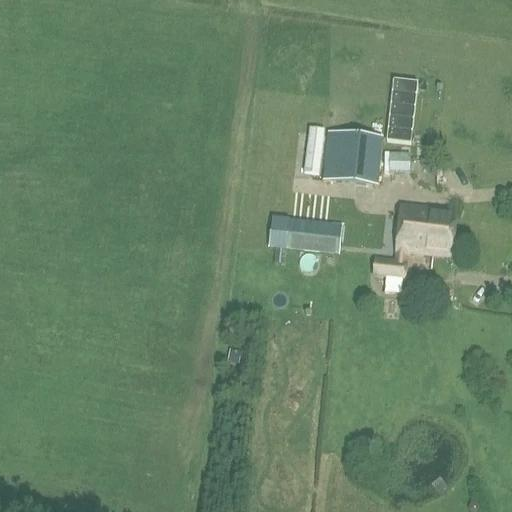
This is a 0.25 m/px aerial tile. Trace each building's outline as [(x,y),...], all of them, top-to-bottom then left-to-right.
[(383,140),(329,134),(323,181),(378,188),(383,140)] [(410,155),(389,154),(388,175),(409,175),(410,155)] [(428,246),(427,255),(453,258),(457,213),(402,207),(400,220),(427,223),(425,237),(430,238),(429,241),(434,241),(434,247),(428,246)] [(408,253),(427,255),(428,246),(434,247),(434,241),(429,241),(430,238),(425,237),(427,223),(400,220),(396,264),(377,262),(375,276),(387,277),(385,288),(402,290),(403,281),(405,281),(408,253)] [(340,257),(341,246),(342,227),(291,221),(287,250),(340,257)] [(285,265),(286,254),(275,252),(274,264),(285,265)] [(229,363),(240,365),(242,353),(231,351),(229,363)]
